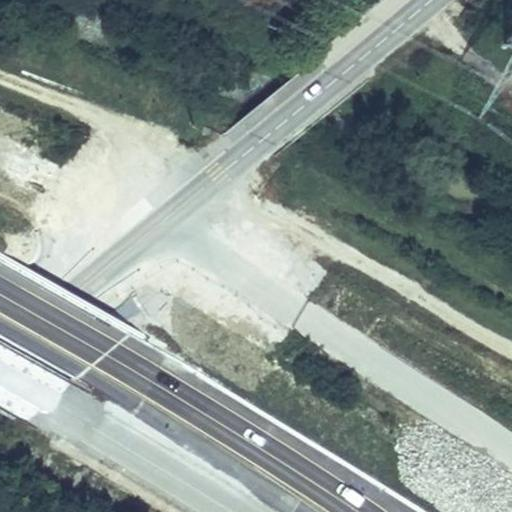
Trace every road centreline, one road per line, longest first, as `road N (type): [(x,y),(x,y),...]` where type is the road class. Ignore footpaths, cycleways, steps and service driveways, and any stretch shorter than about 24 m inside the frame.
road 1 (track): [(0,70),(217,174),(253,206),(399,275),(511,348)]
road 2 (secondary): [(0,349),(426,0)]
road 3 (motorway): [(363,511),(153,381),(0,299)]
road 4 (motorway): [(0,367),(242,511)]
